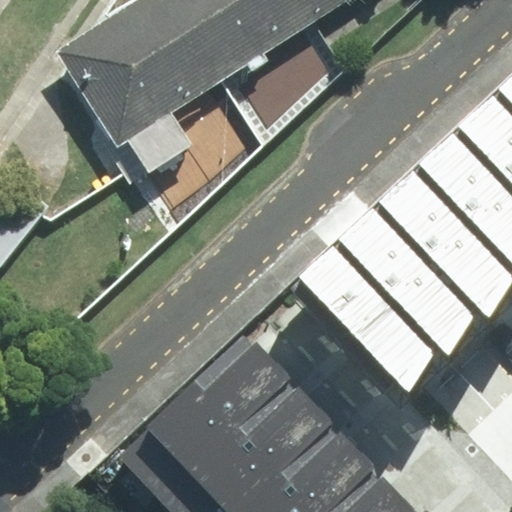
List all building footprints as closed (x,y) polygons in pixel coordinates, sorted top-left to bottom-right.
[(357,0),(126,0),(53,47),(119,150),(357,0)] [(511,86),(104,469),(144,511),(398,511),(314,423),(511,236),(511,86)] [(0,189),(13,173),(0,163),(0,189)] [(54,204),(13,173),(0,189),(0,273),(1,274),(54,204)] [(511,463),(511,392),(501,381),(466,412),(511,464),(511,463)]
